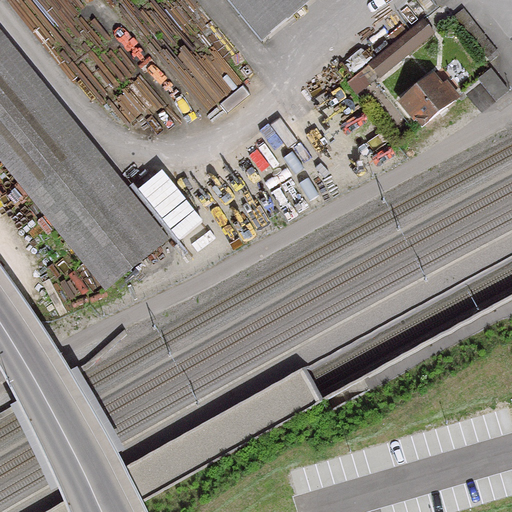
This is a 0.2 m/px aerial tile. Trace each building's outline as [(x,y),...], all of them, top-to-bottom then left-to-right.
[(223,0),(259,43),(311,0),(223,0)] [(468,19),(461,11),(452,17),(459,26),(468,19)] [(420,22),(367,66),(377,78),(430,34),(420,22)] [(151,251),(0,64),(0,159),(104,289),(151,251)] [(494,69),(480,78),(498,103),(511,93),(494,69)] [(438,89),(430,78),(399,103),(418,127),(454,97),(444,84),(438,89)] [(339,127),(322,106),(312,114),(329,135),(339,127)]
